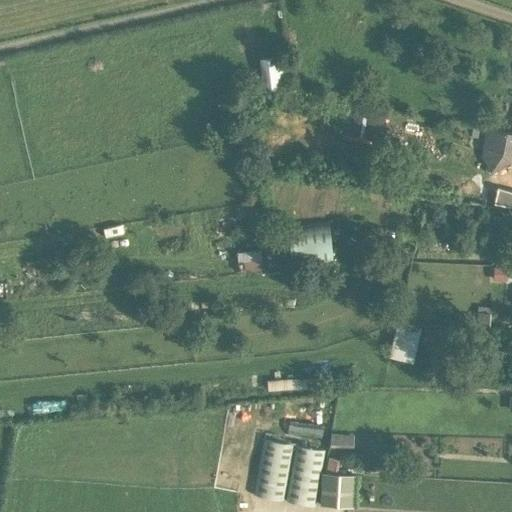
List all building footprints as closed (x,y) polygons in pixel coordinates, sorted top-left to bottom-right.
[(276,54),(261,53),(261,85),(275,85),(276,54)] [(378,142),(380,134),(383,114),(350,108),(346,128),(345,136),(378,142)] [(511,132),(489,129),(485,148),(484,157),(491,170),(511,158),(511,132)] [(291,258),(332,256),(331,224),(289,225),(291,258)] [(262,249),(240,250),(241,267),(262,267),(262,249)] [(422,326),(397,320),(389,354),(414,360),(422,326)] [(255,494),(281,500),(293,445),(266,439),(255,494)] [(287,500),(314,505),(324,450),(296,445),(287,500)] [(353,506),(355,475),(321,473),(319,505),(353,506)]
